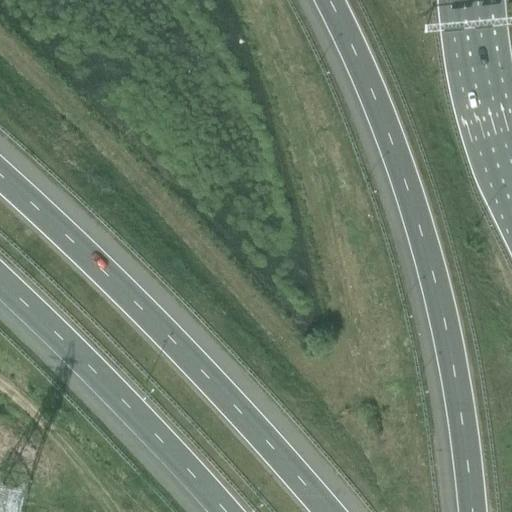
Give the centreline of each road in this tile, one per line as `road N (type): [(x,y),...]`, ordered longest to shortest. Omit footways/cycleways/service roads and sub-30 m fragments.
road 1 (motorway): [(328,0),(419,231),(446,340),(470,511)]
road 2 (motorway): [(321,511),(211,386),(0,182)]
road 3 (motorway): [(0,287),(221,511)]
road 4 (motorway): [(511,170),(489,92),(476,0)]
road 5 (track): [(0,391),(111,511)]
